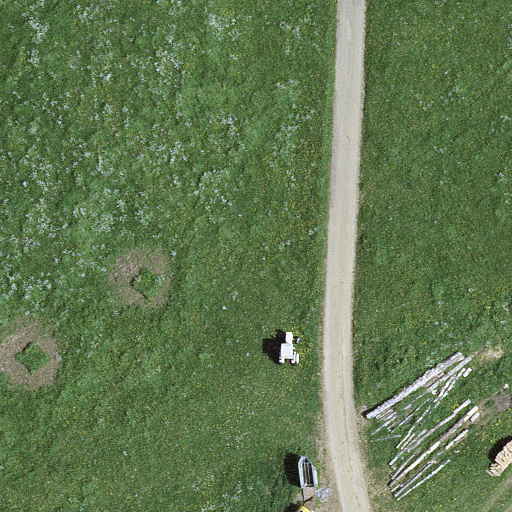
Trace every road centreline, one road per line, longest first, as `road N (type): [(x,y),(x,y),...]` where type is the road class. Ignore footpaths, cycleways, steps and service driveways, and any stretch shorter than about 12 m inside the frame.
road 1 (unclassified): [(351,0),(339,356),(359,511)]
road 2 (track): [(350,470),(511,381)]
